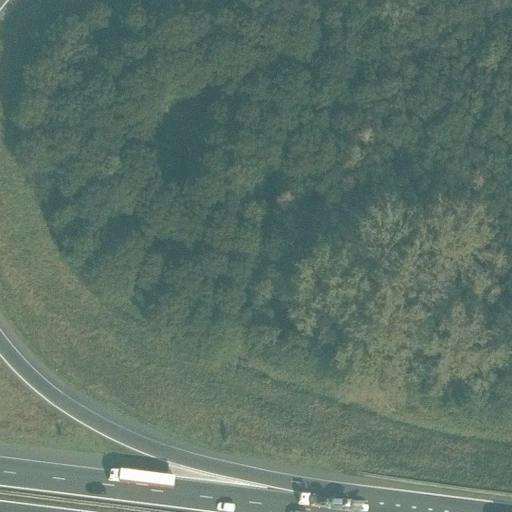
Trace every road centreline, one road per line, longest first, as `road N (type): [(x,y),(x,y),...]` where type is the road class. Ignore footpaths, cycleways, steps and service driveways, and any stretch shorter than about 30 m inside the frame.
road 1 (motorway): [(310,511),(94,424),(28,376),(0,339)]
road 2 (motorway): [(306,511),(0,473)]
